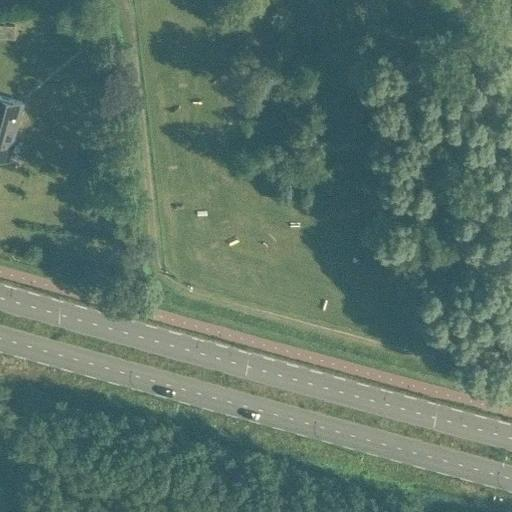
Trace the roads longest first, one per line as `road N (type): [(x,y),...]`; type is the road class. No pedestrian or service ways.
road 1 (track): [(126,0),(163,280),(511,381)]
road 2 (secondary): [(0,339),(511,480)]
road 3 (secondary): [(511,438),(0,298)]
